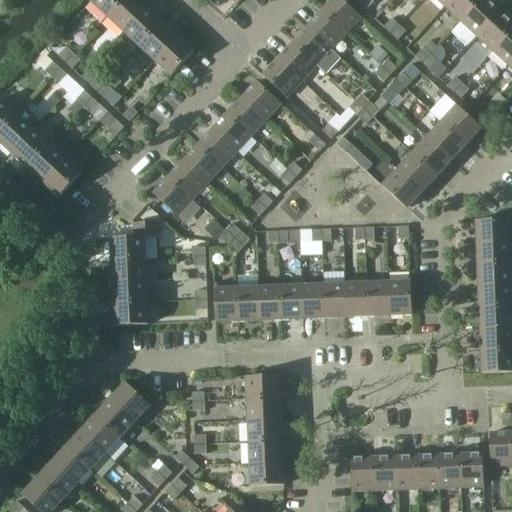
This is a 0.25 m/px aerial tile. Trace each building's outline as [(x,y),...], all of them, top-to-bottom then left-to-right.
[(92,0),(92,1),(108,16),(123,0),(92,0)] [(124,31),(146,7),(138,0),(123,0),(108,16),(124,31)] [(332,0),(322,11),(346,33),(361,17),(342,0),(332,0)] [(371,0),(362,0),(359,4),(365,10),(373,1),(371,0)] [(448,0),(444,5),(460,20),(477,0),(448,0)] [(487,0),(477,0),(460,20),(476,34),(499,10),(487,0)] [(140,46),(162,22),(146,7),(124,31),(140,46)] [(511,21),(499,10),(476,34),(492,50),(511,27),(511,21)] [(346,33),(322,11),(307,27),(331,49),(346,33)] [(390,33),(398,25),(391,19),(384,27),(390,33)] [(156,61),(178,37),(162,22),(140,46),(156,61)] [(398,25),(390,33),(397,39),(405,31),(398,25)] [(331,49),(307,27),(293,43),(317,65),(331,49)] [(509,65),(511,61),(511,27),(492,50),(509,65)] [(50,35),(43,43),(50,49),(57,41),(50,35)] [(172,76),(194,52),(178,37),(156,61),(172,76)] [(317,65),(293,43),(278,59),(302,81),(317,65)] [(378,46),(370,54),(380,64),(388,55),(378,46)] [(66,62),(74,54),(67,48),(59,56),(66,62)] [(415,56),(422,63),(430,54),(423,48),(415,56)] [(74,54),(66,62),(73,69),(81,61),(74,54)] [(447,69),(437,60),(430,54),(422,63),(440,78),(447,69)] [(302,81),(278,59),(263,75),(287,97),(302,81)] [(398,68),(389,59),(382,66),(392,75),(398,68)] [(53,76),(60,69),(53,63),(46,70),(53,76)] [(376,73),(385,82),(392,75),(382,66),(376,73)] [(60,69),(53,76),(60,83),(67,75),(60,69)] [(412,81),(403,73),(396,80),(406,88),(412,81)] [(98,91),(105,84),(99,77),(92,85),(98,91)] [(454,92),(462,84),(455,77),(447,86),(454,92)] [(390,87),(399,95),(406,88),(396,80),(390,87)] [(242,98),(266,120),(281,104),(257,82),(242,98)] [(105,84),(98,91),(105,98),(112,90),(105,84)] [(454,92),(461,98),(469,90),(462,84),(454,92)] [(84,106),(91,98),(85,92),(78,99),(84,106)] [(55,93),(48,101),(54,107),(62,99),(55,93)] [(361,94),(355,101),(364,109),(370,103),(361,94)] [(91,98),(84,106),(90,112),(98,104),(91,98)] [(266,120),(242,98),(227,114),(251,136),(266,120)] [(2,99),(0,100),(0,133),(18,114),(2,99)] [(355,101),(349,108),(358,116),(364,109),(355,101)] [(364,109),(373,117),(379,111),(370,103),(364,109)] [(442,122),(466,145),(481,128),(458,106),(442,122)] [(124,115),(130,121),(137,113),(130,107),(124,115)] [(480,116),(487,122),(495,114),(488,107),(480,116)] [(358,116),(366,124),(373,117),(364,109),(358,116)] [(18,114),(0,133),(0,141),(12,152),(34,128),(18,114)] [(251,136),(227,114),(213,130),(236,152),(251,136)] [(466,145),(442,122),(428,138),(452,160),(466,145)] [(110,130),(116,135),(123,128),(117,123),(110,130)] [(331,139),(337,133),(328,125),(323,132),(331,139)] [(34,128),(12,152),(27,167),(50,143),(34,128)] [(236,152),(213,130),(198,146),(222,167),(236,152)] [(311,143),(319,151),(325,145),(317,137),(311,143)] [(452,160),(428,138),(413,154),(437,176),(452,160)] [(338,144),(346,152),(351,147),(343,139),(338,144)] [(50,143),(27,167),(43,182),(65,158),(50,143)] [(222,167),(198,146),(183,162),(207,183),(222,167)] [(353,146),(347,153),(356,162),(363,156),(353,146)] [(437,176),(413,154),(398,170),(422,192),(437,176)] [(59,197),(81,173),(65,158),(43,182),(59,197)] [(207,183),(183,162),(169,177),(192,199),(207,183)] [(287,169),(296,177),(302,171),(293,163),(287,169)] [(296,177),(287,169),(281,175),(290,183),(296,177)] [(383,186),(407,208),(422,192),(398,170),(383,186)] [(201,208),(192,199),(169,177),(154,194),(186,224),(201,208)] [(275,188),(271,192),(277,198),(281,194),(275,188)] [(258,201),(266,208),(272,202),(265,194),(258,201)] [(266,208),(258,201),(252,208),(260,215),(266,208)] [(204,229),(216,240),(225,230),(213,219),(204,229)] [(509,219),(476,221),(477,243),(510,241),(509,219)] [(133,223),(134,237),(111,238),(112,260),(145,259),(157,259),(156,237),(158,237),(157,222),(133,223)] [(235,239),(241,232),(232,224),(226,230),(235,239)] [(401,238),(409,237),(409,226),(400,227),(401,238)] [(365,240),(365,228),(355,228),(356,240),(365,240)] [(365,228),(365,240),(375,239),(374,228),(365,228)] [(322,241),(322,229),(312,230),(313,242),(322,241)] [(322,229),(322,241),(332,241),(331,229),(322,229)] [(220,236),(229,245),(235,239),(226,230),(220,236)] [(297,230),(288,231),(283,231),(284,243),(298,242),(297,230)] [(284,243),(283,231),(269,231),(270,243),(284,243)] [(250,241),(242,234),(241,232),(235,239),(244,247),(250,241)] [(235,239),(229,245),(238,253),(244,247),(235,239)] [(510,241),(477,243),(478,264),(511,263),(510,241)] [(194,257),(206,256),(205,247),(193,248),(194,257)] [(206,256),(194,257),(194,266),(206,265),(206,256)] [(146,280),(145,259),(112,260),(113,282),(146,280)] [(511,263),(478,264),(479,286),(511,285),(511,263)] [(147,302),(146,281),(146,280),(113,282),(114,303),(147,302)] [(413,314),(411,281),(389,282),(390,315),(413,314)] [(390,315),(389,282),(367,283),(369,316),(390,315)] [(369,316),(367,283),(346,284),(347,317),(369,316)] [(325,318),(324,284),(302,285),(304,319),(325,318)] [(347,317),(346,284),(324,284),(325,318),(347,317)] [(304,319),(302,285),(281,286),(282,319),(304,319)] [(511,288),(511,285),(479,286),(480,308),(511,306),(511,288)] [(282,319),(281,286),(259,287),(260,320),(282,319)] [(260,320),(259,287),(237,288),(238,321),(260,320)] [(238,321),(237,288),(215,289),(216,322),(238,321)] [(195,300),(208,300),(207,291),(195,291),(195,300)] [(208,300),(195,300),(195,309),(208,309),(208,300)] [(148,324),(147,303),(147,302),(114,303),(115,325),(148,324)] [(511,306),(480,308),(481,329),(511,328),(511,306)] [(511,328),(481,329),(482,351),(511,349),(511,328)] [(483,373),(511,371),(511,349),(482,351),(483,373)] [(248,399),(281,398),(280,376),(247,377),(248,399)] [(151,406),(126,383),(111,399),(136,422),(151,406)] [(194,402),(205,402),(204,392),(193,393),(194,402)] [(281,398),(248,399),(249,421),(282,420),(281,398)] [(96,415),(121,437),(136,422),(111,399),(96,415)] [(205,402),(194,402),(194,412),(205,411),(205,402)] [(511,425),(511,414),(503,414),(503,426),(511,425)] [(82,431),(106,453),(121,437),(96,415),(82,431)] [(282,420),(249,421),(250,443),(283,441),(282,420)] [(67,446),(92,469),(106,453),(82,431),(67,446)] [(511,465),(511,433),(491,434),(492,467),(511,465)] [(205,434),(193,434),(194,444),(205,444),(205,434)] [(283,441),(250,443),(251,464),(283,463),(283,441)] [(194,454),(206,454),(205,444),(194,444),(194,454)] [(52,462),(77,485),(92,469),(67,446),(52,462)] [(180,450),(175,457),(183,465),(189,458),(180,450)] [(459,456),(460,488),(482,487),(481,455),(459,456)] [(460,488),(459,456),(437,457),(438,489),(460,488)] [(438,489),(437,457),(416,458),(417,490),(438,489)] [(172,471),(158,458),(151,466),(156,471),(156,470),(165,478),(172,471)] [(192,473),(198,466),(189,458),(183,465),(192,473)] [(417,490),(416,458),(394,459),(395,491),(417,490)] [(350,460),(351,492),(374,491),(372,459),(350,460)] [(395,491),(394,459),(372,459),(374,491),(395,491)] [(38,478),(62,501),(77,485),(52,462),(38,478)] [(283,463),(251,464),(252,486),(284,485),(283,463)] [(150,477),(159,485),(165,478),(156,470),(156,471),(150,477)] [(186,484),(177,476),(171,483),(179,491),(186,484)] [(23,494),(37,508),(41,511),(51,511),(62,501),(38,478),(23,494)] [(164,490),(173,498),(179,491),(171,483),(164,490)] [(142,503),(134,495),(127,502),(136,510),(142,503)] [(17,501),(9,510),(11,511),(19,511),(24,508),(17,501)] [(121,509),(123,511),(134,511),(136,510),(127,502),(121,509)]
